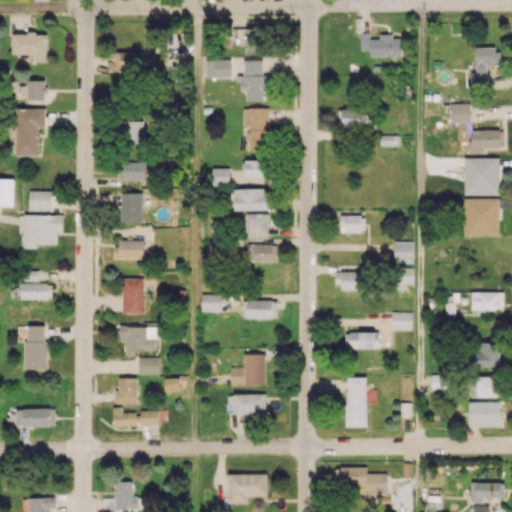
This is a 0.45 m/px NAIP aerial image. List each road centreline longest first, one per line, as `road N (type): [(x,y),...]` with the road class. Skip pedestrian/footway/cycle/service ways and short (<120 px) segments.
road 1 (residential): [(511,444),(0,449)]
road 2 (residential): [(511,3),(0,7)]
road 3 (residential): [(305,511),(309,0)]
road 4 (residential): [(85,0),(82,511)]
